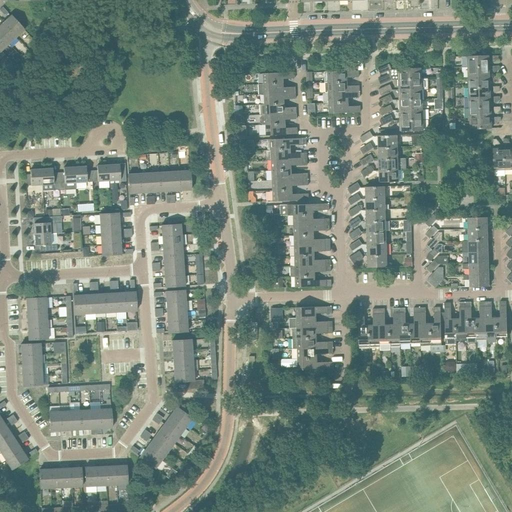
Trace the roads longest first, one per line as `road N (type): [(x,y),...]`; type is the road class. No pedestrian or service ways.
road 1 (residential): [(142,268),(154,396),(111,453),(51,452),(12,396),(6,276)]
road 2 (secondary): [(211,29),(500,26)]
road 3 (unclassified): [(169,511),(192,494),(224,436),(229,297)]
road 4 (unclassified): [(218,206),(202,58),(211,29)]
road 5 (residential): [(6,276),(142,268)]
road 6 (residential): [(218,206),(140,212),(142,268)]
road 7 (residential): [(0,158),(109,149),(107,135)]
